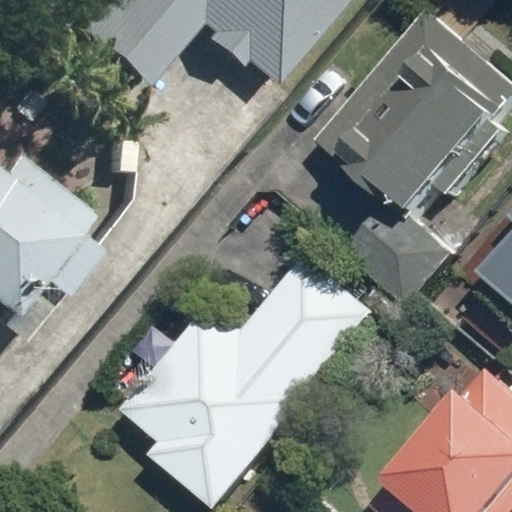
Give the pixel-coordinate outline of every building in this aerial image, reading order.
[(95,0),(69,31),(133,86),(188,22),(200,31),(195,37),(232,69),(239,61),(267,85),(339,0),(95,0)] [(511,80),(433,15),(326,143),(399,204),(354,257),(415,308),(463,251),(423,217),(511,111),(511,80)] [(0,315),(31,278),(51,295),(87,253),(43,216),(57,199),(4,155),(0,159),(0,315)] [(511,225),(511,227),(511,249),(479,287),(511,315),(511,225)] [(225,327),(212,316),(130,412),(170,445),(160,457),(224,511),(324,394),(318,389),(382,314),(314,257),(253,330),(235,315),(225,327)] [(511,511),(511,381),(497,369),(380,508),(385,511),(511,511)]
